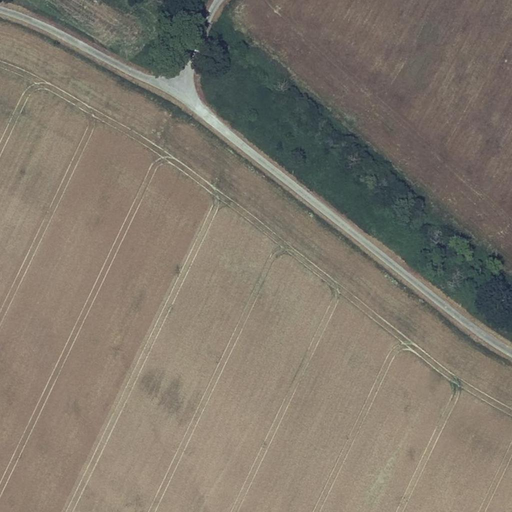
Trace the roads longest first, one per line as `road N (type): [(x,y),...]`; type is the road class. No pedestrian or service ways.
road 1 (unclassified): [(181,93),(511,352)]
road 2 (unclassified): [(0,8),(181,93)]
